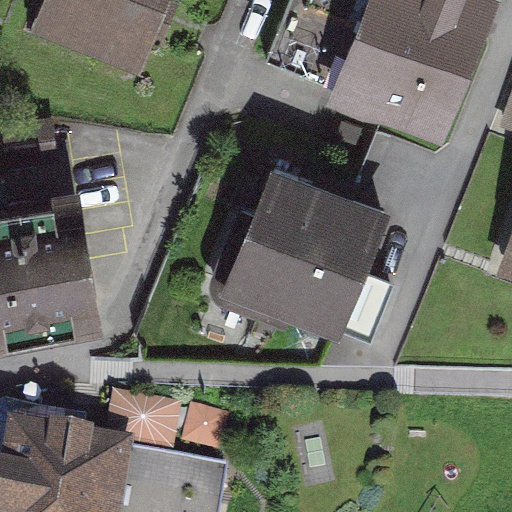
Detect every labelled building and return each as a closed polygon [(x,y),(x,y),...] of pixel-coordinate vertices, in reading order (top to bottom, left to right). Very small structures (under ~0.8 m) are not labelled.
[(52,0),(42,25),(133,62),(159,0),(52,0)] [(305,0),(282,77),(341,96),(370,0),(305,0)] [(455,0),(381,0),(344,97),(438,133),(485,11),(455,0)] [(380,221),(277,181),(235,291),(338,330),(380,221)] [(71,205),(0,216),(0,338),(91,324),(71,205)] [(186,447),(223,456),(231,421),(195,412),(186,447)] [(219,511),(225,475),(19,444),(8,511),(219,511)]
